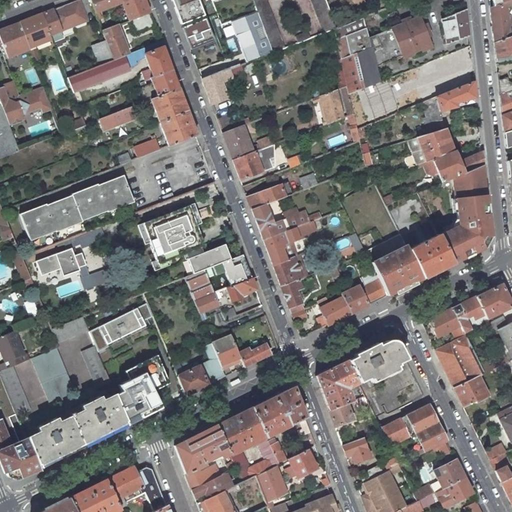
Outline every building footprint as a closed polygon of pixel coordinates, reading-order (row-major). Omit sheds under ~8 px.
[(85,16),(78,0),(77,0),(76,0),(59,7),(41,14),(49,35),(83,22),(85,16)] [(144,0),(90,0),(90,1),(97,20),(101,18),(100,12),(121,4),(127,21),(129,20),(149,13),(144,0)] [(197,0),(170,0),(190,50),(213,41),(197,0)] [(266,0),(252,0),(257,11),(272,52),(284,48),(266,0)] [(310,0),(323,33),(332,29),(335,28),(324,0),(310,0)] [(511,5),(511,0),(490,8),(494,43),(511,36),(511,17),(507,17),(505,8),(511,5)] [(468,36),(465,9),(442,18),(447,44),(468,36)] [(241,50),(246,62),(272,52),(257,11),(242,17),(231,22),(241,50)] [(149,13),(129,20),(135,34),(146,29),(154,25),(149,13)] [(36,47),(52,41),(50,37),(49,35),(41,14),(18,23),(23,34),(21,35),(28,50),(29,50),(34,48),(36,47)] [(363,17),(335,28),(332,29),(339,59),(358,52),(355,45),(368,40),(368,38),(368,37),(363,17)] [(420,17),(391,28),(395,37),(423,26),(420,17)] [(0,49),(4,59),(7,58),(26,51),(28,50),(21,35),(23,34),(18,23),(0,29),(0,49)] [(118,24),(102,31),(105,41),(113,60),(122,56),(130,54),(118,24)] [(423,26),(395,37),(402,56),(430,45),(423,26)] [(391,28),(368,37),(368,38),(368,40),(355,45),(358,52),(370,47),(395,37),(391,28)] [(295,37),(297,43),(310,38),(307,32),(295,37)] [(511,36),(494,43),(495,56),(511,53),(511,36)] [(375,67),(402,56),(395,37),(370,47),(375,67)] [(105,41),(92,46),(99,65),(113,60),(105,41)] [(141,71),(143,78),(149,76),(152,83),(142,87),(147,100),(178,88),(160,42),(156,43),(151,45),(134,52),(130,54),(122,56),(127,68),(136,64),(135,61),(145,57),(149,68),(141,71)] [(363,127),(426,101),(473,82),(469,46),(379,82),(350,94),(355,111),(352,112),(352,113),(356,129),(363,127)] [(375,67),(370,47),(358,52),(339,59),(346,86),(348,94),(350,94),(379,82),(375,67)] [(29,50),(32,59),(37,57),(34,48),(29,50)] [(77,74),(66,78),(72,92),(128,70),(127,68),(122,56),(113,60),(99,65),(77,74)] [(332,62),(339,89),(340,88),(346,86),(339,59),(332,62)] [(240,78),(235,66),(201,80),(211,105),(227,98),(224,91),(232,87),(229,80),(232,78),(233,81),(240,78)] [(0,103),(19,96),(12,80),(6,83),(2,84),(3,86),(0,87),(0,103)] [(462,101),(475,98),(473,82),(426,101),(428,107),(437,103),(439,111),(456,107),(456,106),(462,104),(462,101)] [(340,88),(347,116),(352,113),(352,112),(348,94),(346,86),(340,88)] [(19,96),(0,103),(6,119),(18,115),(22,116),(41,109),(42,114),(52,111),(42,87),(19,96)] [(147,100),(142,102),(144,107),(151,104),(159,123),(187,112),(178,88),(147,100)] [(320,100),(326,124),(342,118),(335,90),(319,96),(312,99),(313,102),(320,100)] [(511,91),(499,96),(503,133),(511,129),(511,91)] [(0,158),(19,151),(9,127),(6,119),(0,103),(0,158)] [(129,107),(99,119),(103,130),(134,118),(129,107)] [(187,112),(159,123),(168,146),(196,135),(187,112)] [(356,129),(352,113),(347,116),(354,143),(359,141),(359,139),(356,129)] [(12,126),(21,122),(18,115),(6,119),(9,127),(12,126)] [(84,125),(82,119),(71,123),(73,129),(75,129),(84,125)] [(424,124),(427,134),(444,129),(441,119),(424,124)] [(84,125),(75,129),(77,134),(87,130),(85,125),(84,125)] [(242,126),(222,133),(232,160),(252,152),(253,152),(251,148),(251,149),(242,126)] [(365,137),(363,127),(356,129),(359,139),(365,137)] [(415,165),(425,161),(431,159),(452,151),(444,129),(427,134),(416,138),(406,141),(411,153),(415,165)] [(511,129),(503,133),(505,148),(511,146),(511,129)] [(133,147),(137,158),(159,149),(154,136),(152,137),(153,140),(133,147)] [(269,136),(260,140),(261,144),(263,148),(272,144),(269,136)] [(252,152),(232,160),(240,180),(271,168),(273,168),(269,159),(274,157),(273,144),(272,144),(263,148),(253,152),(252,152)] [(253,152),(263,148),(261,144),(251,148),(253,152)] [(435,180),(437,184),(441,182),(452,178),(462,174),(457,162),(452,151),(431,159),(439,178),(435,180)] [(372,164),(368,152),(362,154),(365,166),(372,164)] [(118,157),(120,164),(130,160),(128,153),(118,157)] [(481,153),(457,162),(462,174),(482,165),(481,153)] [(452,178),(457,226),(438,235),(452,264),(463,258),(484,248),(483,245),(487,236),(488,236),(487,230),(489,230),(489,226),(486,202),(486,195),(485,186),(481,187),(481,178),(483,176),(482,165),(462,174),(452,178)] [(299,179),(304,190),(317,185),(313,174),(299,179)] [(45,204),(19,214),(29,241),(55,231),(55,232),(82,222),(81,221),(107,211),(107,212),(133,202),(123,175),(97,185),(97,184),(70,194),(71,195),(46,205),(45,204)] [(287,182),(246,198),(251,209),(266,204),(278,199),(292,194),(287,182)] [(273,223),(266,204),(251,209),(263,240),(314,220),(320,218),(318,213),(307,216),(305,210),(298,212),(296,207),(282,212),(285,219),(273,223)] [(204,246),(188,206),(142,223),(136,225),(143,243),(144,245),(149,243),(156,261),(151,262),(154,271),(169,266),(167,260),(182,254),(185,253),(187,258),(187,259),(193,274),(203,270),(230,260),(224,245),(202,253),(200,247),(204,246)] [(317,231),(314,220),(263,240),(272,265),(286,260),(283,249),(286,247),(285,245),(302,238),(302,237),(317,231)] [(0,223),(0,234),(2,241),(12,237),(6,221),(0,223)] [(100,226),(67,238),(69,244),(78,241),(80,247),(88,244),(88,245),(97,242),(96,241),(104,238),(100,226)] [(349,236),(358,256),(365,254),(364,251),(355,234),(349,236)] [(412,259),(407,249),(399,234),(364,251),(365,254),(374,271),(386,296),(398,290),(398,289),(409,284),(414,281),(412,278),(419,275),(415,267),(412,259)] [(437,235),(407,249),(412,259),(415,267),(419,275),(421,279),(452,264),(438,235),(437,235)] [(16,244),(8,247),(24,281),(30,279),(23,263),(21,256),(16,244)] [(62,276),(78,270),(77,267),(85,265),(80,253),(73,256),(70,248),(35,261),(40,276),(59,269),(62,276)] [(230,260),(203,270),(213,293),(218,291),(226,288),(251,279),(242,255),(230,260)] [(272,265),(280,286),(302,278),(305,277),(307,276),(299,255),(293,257),(286,260),(272,265)] [(88,275),(85,265),(77,267),(78,270),(86,290),(86,291),(93,288),(93,287),(119,277),(115,265),(88,275)] [(339,276),(334,266),(327,268),(332,278),(339,276)] [(185,277),(184,278),(198,313),(218,305),(216,300),(213,293),(203,270),(193,274),(185,277)] [(352,288),(340,294),(342,297),(350,314),(386,296),(374,271),(360,278),(364,286),(360,288),(359,285),(352,288)] [(308,285),(305,277),(302,278),(280,286),(291,314),(303,309),(296,290),(308,285)] [(24,281),(20,283),(26,295),(35,291),(35,290),(30,279),(24,281)] [(251,279),(226,288),(230,301),(240,297),(240,295),(255,289),(251,279)] [(492,316),(511,306),(500,284),(475,297),(484,314),(486,319),(492,316)] [(218,291),(213,293),(216,300),(221,298),(218,291)] [(316,318),(321,328),(327,325),(350,314),(342,297),(329,303),(325,296),(316,301),(317,304),(322,315),(316,318)] [(474,320),(484,314),(475,297),(451,309),(459,325),(463,333),(470,329),(465,319),(472,316),(474,320)] [(146,303),(88,332),(95,345),(105,340),(107,344),(108,344),(122,337),(121,334),(126,332),(131,329),(132,332),(145,325),(143,321),(152,316),(146,303)] [(233,308),(221,313),(224,320),(236,315),(233,308)] [(306,317),(303,309),(291,314),(294,322),(306,317)] [(436,337),(451,329),(454,328),(460,339),(465,336),(463,333),(459,325),(451,309),(428,320),(436,337)] [(43,310),(28,316),(31,324),(46,318),(43,310)] [(60,325),(51,329),(56,340),(57,342),(87,330),(82,317),(60,325)] [(503,317),(494,321),(488,324),(491,330),(492,332),(507,325),(503,317)] [(511,359),(511,321),(507,325),(492,332),(494,336),(498,333),(511,359)] [(457,340),(460,339),(454,328),(451,329),(457,340)] [(22,356),(16,341),(18,340),(15,331),(0,336),(0,351),(2,352),(6,362),(4,363),(6,369),(12,366),(17,364),(22,362),(20,357),(22,356)] [(217,358),(222,369),(241,361),(237,353),(230,335),(211,343),(217,358)] [(435,351),(453,388),(478,376),(484,373),(480,366),(468,342),(465,336),(460,339),(457,340),(435,351)] [(367,380),(398,365),(397,364),(405,359),(398,344),(394,341),(390,340),(385,341),(347,360),(358,383),(366,379),(367,380)] [(211,343),(204,346),(210,361),(217,358),(211,343)] [(243,367),(270,353),(270,352),(265,343),(250,351),(248,348),(237,353),(241,361),(243,367)] [(94,346),(81,351),(96,388),(109,383),(105,373),(94,346)] [(56,348),(30,359),(50,407),(63,401),(62,398),(74,392),(56,348)] [(27,354),(22,356),(20,357),(22,362),(29,359),(27,354)] [(504,354),(480,366),(484,373),(493,368),(507,361),(504,354)] [(121,392),(113,395),(124,422),(126,425),(155,410),(152,405),(161,400),(156,391),(170,385),(159,357),(130,369),(134,379),(118,385),(121,392)] [(208,384),(224,376),(222,369),(217,358),(210,361),(199,366),(208,384)] [(511,359),(507,361),(493,368),(495,372),(508,366),(509,370),(511,368),(511,359)] [(346,388),(358,383),(347,360),(315,376),(328,410),(346,404),(351,401),(346,388)] [(185,396),(208,384),(199,366),(199,365),(181,374),(178,368),(174,369),(185,396)] [(1,371),(0,371),(0,373),(16,414),(17,416),(30,411),(12,366),(6,369),(1,371)] [(488,396),(478,376),(453,388),(463,407),(474,401),(475,403),(488,396)] [(299,420),(304,418),(293,387),(250,408),(265,437),(299,420)] [(39,432),(26,438),(28,443),(37,465),(124,422),(113,395),(101,401),(99,398),(81,407),(82,410),(57,422),(56,420),(37,429),(39,432)] [(498,403),(502,410),(511,406),(508,398),(498,403)] [(352,419),(346,404),(328,410),(334,426),(352,419)] [(382,429),(390,445),(409,435),(437,423),(428,404),(381,427),(382,429)] [(511,440),(511,406),(502,410),(496,414),(509,442),(511,440)] [(229,455),(265,437),(250,408),(215,425),(229,453),(229,455)] [(0,459),(5,472),(19,478),(38,468),(37,465),(28,443),(26,438),(11,444),(1,418),(0,418),(0,459)] [(300,436),(310,433),(304,418),(299,420),(302,429),(297,431),(300,436)] [(437,423),(409,435),(419,454),(432,448),(446,441),(437,423)] [(174,446),(190,489),(219,475),(215,465),(200,472),(198,467),(204,464),(203,462),(211,458),(213,461),(222,457),(229,453),(215,425),(174,446)] [(369,457),(362,437),(342,446),(346,456),(350,455),(353,463),(367,458),(369,457)] [(276,441),(269,445),(278,464),(284,461),(286,460),(276,441)] [(489,460),(503,453),(506,452),(502,444),(485,452),(489,460)] [(307,450),(287,459),(291,466),(284,469),(288,479),(295,476),(296,478),(316,468),(307,450)] [(509,464),(503,453),(489,460),(500,482),(506,495),(511,491),(511,471),(508,473),(505,466),(509,464)] [(464,477),(455,459),(433,470),(438,481),(442,488),(464,477)] [(248,472),(250,477),(254,475),(255,475),(271,467),(268,461),(264,460),(249,468),(248,472)] [(235,467),(233,461),(226,465),(225,465),(228,471),(235,467)] [(284,461),(278,464),(275,465),(276,469),(285,465),(284,461)] [(255,475),(265,502),(286,493),(276,469),(275,465),(271,467),(255,475)] [(362,479),(363,482),(382,472),(378,465),(372,468),(365,471),(367,476),(362,479)] [(135,472),(132,466),(105,480),(119,508),(126,505),(124,502),(144,493),(150,506),(153,511),(165,505),(151,469),(145,467),(135,472)] [(396,489),(386,470),(382,472),(363,482),(361,483),(367,494),(361,497),(367,511),(372,510),(373,511),(392,511),(404,506),(396,489)] [(224,472),(219,475),(190,489),(194,498),(204,493),(207,498),(222,491),(231,486),(224,472)] [(472,493),(464,477),(442,488),(435,492),(439,501),(442,507),(472,493)] [(76,511),(113,511),(120,509),(119,508),(105,480),(69,497),(76,511)] [(430,485),(434,492),(435,492),(442,488),(438,481),(430,485)] [(430,485),(429,484),(425,486),(412,492),(416,501),(417,500),(424,497),(434,492),(430,485)] [(231,511),(222,491),(207,498),(201,501),(205,511),(206,511),(209,511),(235,511),(235,510),(231,511)] [(305,508),(306,511),(340,511),(338,505),(335,506),(331,495),(304,505),(305,508)] [(76,511),(69,497),(39,511),(76,511)] [(427,502),(424,497),(417,500),(420,505),(427,502)] [(392,511),(421,511),(423,511),(421,509),(420,505),(417,500),(416,501),(404,506),(392,511)] [(267,509),(268,511),(306,511),(305,508),(294,511),(287,511),(284,503),(267,509)]
